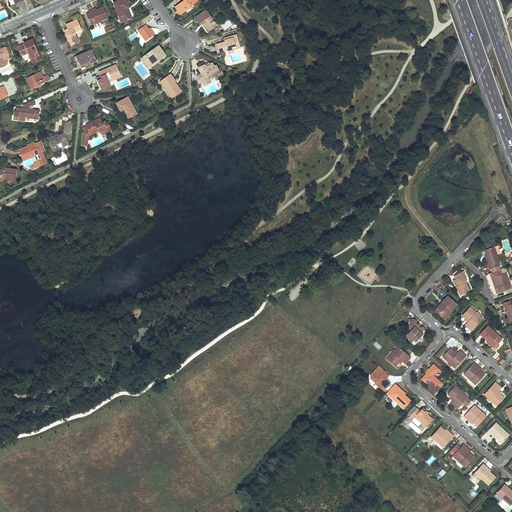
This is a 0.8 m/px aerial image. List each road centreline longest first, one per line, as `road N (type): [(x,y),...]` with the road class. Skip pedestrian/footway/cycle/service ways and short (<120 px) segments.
road 1 (residential): [(441,334),(409,381),(500,459)]
road 2 (trunk): [(464,8),(511,146)]
